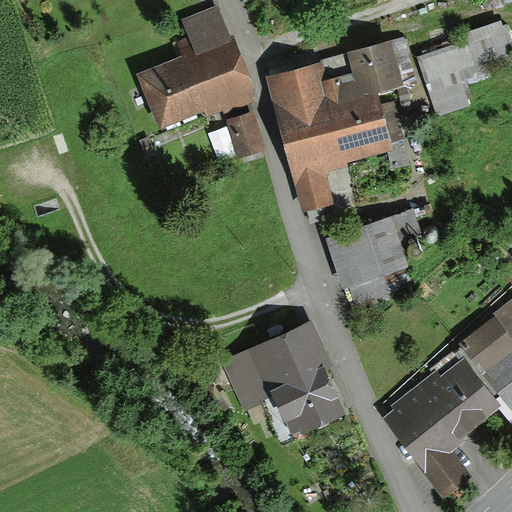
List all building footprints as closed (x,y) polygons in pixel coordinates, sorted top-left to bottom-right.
[(208,116),(255,98),(233,40),(229,42),(216,9),(185,21),(191,36),(180,40),(187,57),(139,75),(160,128),(206,110),(208,116)] [(466,40),(417,56),(438,116),(476,103),(468,81),(495,72),(492,62),(511,55),(511,37),(507,23),(503,25),(501,20),(464,33),(466,40)] [(267,75),(306,216),(335,206),(327,173),(350,166),(348,161),(392,149),(378,94),(404,86),(391,40),(267,75)] [(241,159),(266,151),(253,112),(228,120),(241,159)] [(331,232),(354,302),(385,292),(378,270),(399,263),(391,239),(368,246),(360,223),(331,232)] [(443,502),(473,479),(451,450),(464,440),(462,438),(502,407),(494,397),(497,394),(511,412),(511,300),(492,315),(494,318),(459,346),(461,349),(456,353),(452,348),(425,369),(429,374),(389,404),(392,409),(379,419),(443,502)] [(302,422),(338,405),(298,323),(225,358),(244,398),(270,386),(279,406),(267,412),(281,443),(306,431),(302,422)]
